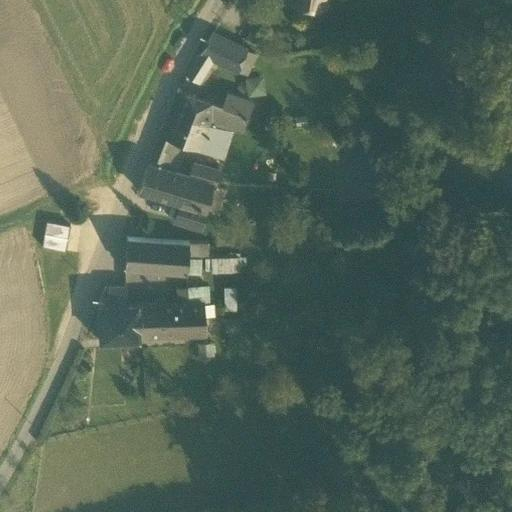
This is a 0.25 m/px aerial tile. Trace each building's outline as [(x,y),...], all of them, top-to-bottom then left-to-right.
[(308,0),(307,4),(305,4),(303,11),(324,14),(326,0),(308,0)] [(244,49),(211,34),(200,53),(212,59),(235,71),(237,68),(244,49)] [(244,49),(237,68),(246,72),(255,54),(244,49)] [(200,53),(186,76),(188,77),(200,78),(207,66),(208,66),(212,59),(200,53)] [(261,74),(243,75),(245,92),(262,91),(261,74)] [(215,104),(176,91),(168,112),(208,125),(215,104)] [(249,102),(227,94),(223,106),(224,107),(220,120),(240,127),(244,117),(245,118),(245,116),(244,116),(249,102)] [(223,106),(215,104),(208,125),(230,129),(238,131),(240,127),(220,120),(224,107),(223,106)] [(168,112),(167,111),(159,134),(184,143),(200,148),(208,125),(168,112)] [(230,129),(208,125),(200,148),(221,156),(230,129)] [(184,143),(159,134),(153,148),(166,153),(172,155),(184,143)] [(166,153),(153,148),(146,166),(159,170),(166,153)] [(217,171),(194,164),(190,178),(204,182),(204,183),(212,186),(217,171)] [(159,170),(146,166),(137,190),(181,202),(198,207),(198,206),(204,183),(204,182),(190,178),(159,170)] [(305,193),(297,193),(296,207),(310,208),(311,194),(305,193)] [(198,207),(181,202),(175,221),(199,228),(205,208),(198,206),(198,207)] [(68,227),(47,223),(42,248),(63,252),(68,227)] [(188,242),(126,238),(124,269),(186,273),(188,254),(188,242)] [(207,254),(207,241),(188,242),(188,254),(207,254)] [(200,259),(188,258),(187,271),(199,271),(200,259)] [(229,258),(212,259),(212,271),(229,270),(229,258)] [(137,304),(125,305),(125,286),(104,287),(97,306),(99,341),(138,340),(137,304)] [(237,287),(221,288),(222,305),(238,304),(237,287)] [(187,288),(177,288),(177,303),(188,302),(187,288)] [(177,303),(137,304),(138,340),(146,340),(146,335),(205,332),(203,302),(188,303),(188,302),(177,303)] [(211,344),(198,345),(198,354),(211,354),(211,344)]
